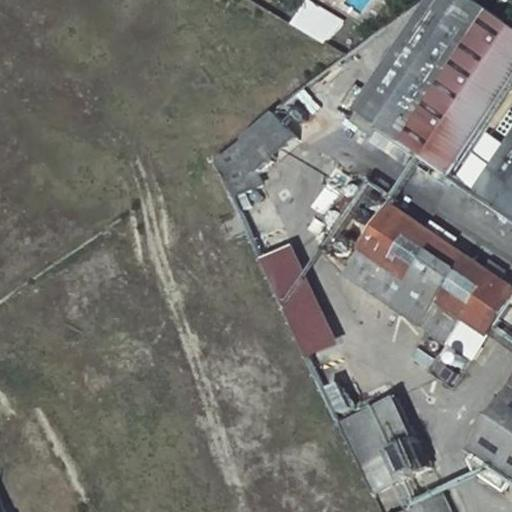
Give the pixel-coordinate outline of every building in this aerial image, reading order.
[(511,24),(504,19),(496,13),(489,9),(475,0),(436,0),(362,111),(454,173),(511,87),(511,107),(477,159),(496,172),(483,193),(511,212),(511,24)] [(309,2),(294,25),(326,44),(344,24),(309,2)] [(348,57),(304,91),(311,95),(345,118),(400,36),(388,26),(348,57)] [(220,164),(320,375),(348,361),(260,176),(301,141),(277,113),(220,164)] [(511,306),(511,287),(395,208),(350,276),(429,330),(450,344),(475,361),(511,306)] [(421,343),(441,357),(450,344),(429,330),(421,343)] [(26,347),(11,356),(17,367),(32,358),(26,347)] [(505,404),(475,449),(480,453),(474,462),(479,473),(508,493),(511,486),(511,372),(495,397),(505,404)] [(335,407),(377,495),(432,469),(393,385),(365,396),(335,407)] [(450,511),(444,498),(413,511),(450,511)]
